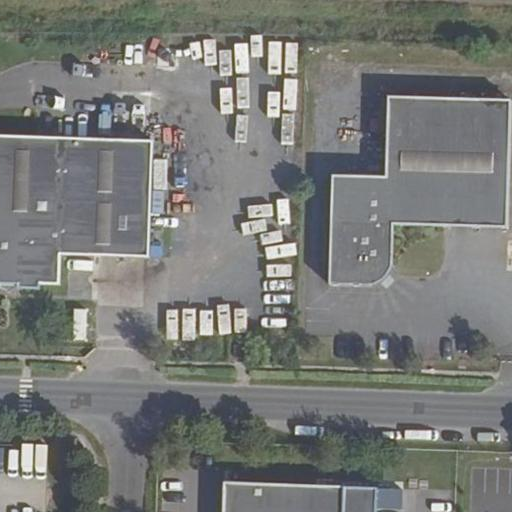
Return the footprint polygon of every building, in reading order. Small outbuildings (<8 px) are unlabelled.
[(332,179),(328,287),(370,289),(373,289),(377,288),(381,286),(385,284),(387,282),(389,278),(391,272),(392,269),(393,228),(506,232),(510,106),(378,101),(377,136),(387,136),(386,181),(332,179)] [(153,142),(0,137),(0,285),(18,286),(18,289),(40,290),(40,285),(59,286),(61,256),(149,259),(153,142)] [(250,348),(233,347),(232,357),(250,357),(250,348)] [(331,511),(332,488),(224,484),(222,511),(331,511)] [(376,511),(378,489),(332,488),(331,511),(376,511)]
